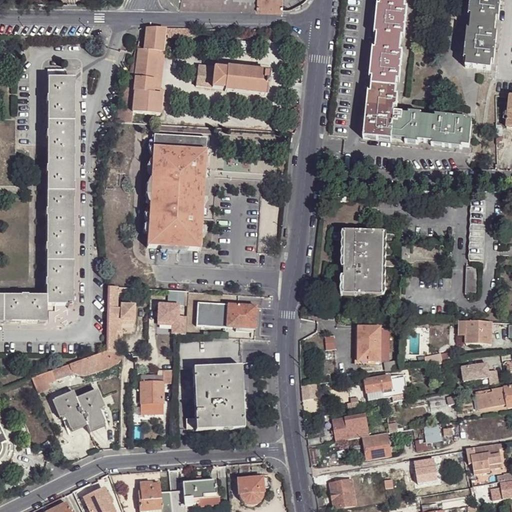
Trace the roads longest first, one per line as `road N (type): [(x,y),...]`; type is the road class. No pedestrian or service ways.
road 1 (residential): [(294,449),(103,462),(7,511)]
road 2 (residential): [(294,449),(285,351),(306,181)]
road 3 (residential): [(511,179),(306,181)]
road 4 (residential): [(323,21),(135,18)]
road 5 (residential): [(306,181),(323,21)]
road 6 (unknown): [(298,476),(436,453)]
road 7 (residential): [(135,18),(0,17)]
